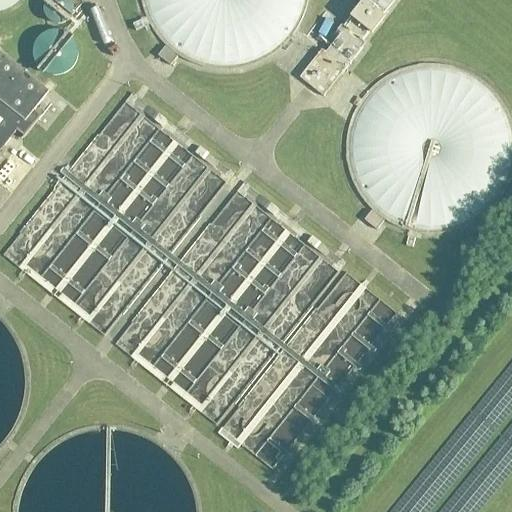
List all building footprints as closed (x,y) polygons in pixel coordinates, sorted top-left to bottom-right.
[(0,0),(0,10),(7,9),(16,3),(19,0),(0,0)] [(51,0),(47,4),(45,12),(48,19),(53,24),(61,25),(68,23),(72,18),(74,12),(72,6),(69,1),(67,0),(51,0)] [(384,14),(395,0),(369,0),(368,2),(384,14)] [(369,31),(383,14),(366,1),(353,18),(369,31)] [(43,74),(52,77),(61,77),(69,73),(75,66),(78,57),(76,48),(73,41),(67,36),(59,33),(52,33),(44,36),(38,41),(34,49),(33,58),(37,67),(43,74)] [(177,57),(165,46),(164,46),(157,55),(170,65),(177,57)] [(324,97),(345,69),(346,68),(322,49),(299,77),(324,97)] [(0,150),(17,130),(23,136),(22,138),(22,139),(41,115),(41,114),(40,115),(34,110),(49,91),(0,52),(0,150)] [(384,221),(371,211),(364,220),(377,230),(384,221)]
